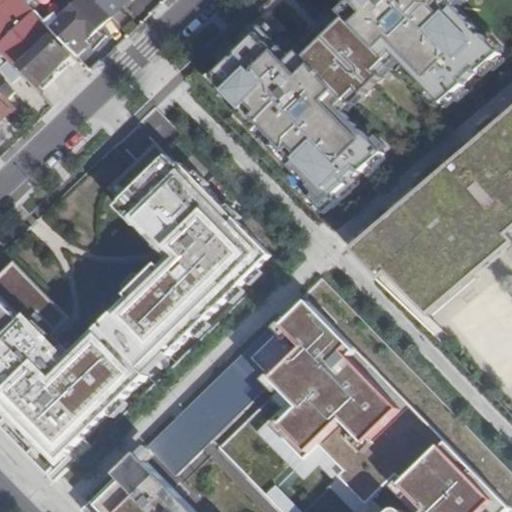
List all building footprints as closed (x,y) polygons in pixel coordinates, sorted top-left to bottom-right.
[(90,0),(83,0),(52,31),(77,58),(85,51),(86,41),(92,36),(109,20),(90,0)] [(95,0),(112,17),(129,0),(95,0)] [(511,0),(340,0),(348,8),(341,14),(347,20),(326,41),(323,44),(306,60),(300,54),(294,61),(261,28),(206,81),(221,97),(222,95),(228,102),(227,103),(258,135),(264,129),(279,145),(273,151),(304,182),(306,181),(313,188),(311,189),(327,206),(349,187),(346,184),(360,170),(364,174),(386,156),(346,115),(341,110),(359,92),(364,98),(383,79),(378,74),(395,56),(401,62),(444,106),(466,87),(464,85),(478,72),(481,75),(503,56),(484,37),(482,39),(475,32),(477,31),(456,10),(466,0),(511,0)] [(52,37),(32,16),(0,44),(0,49),(19,69),(21,66),(40,86),(57,70),(70,57),(52,38),(52,37)] [(401,62),(395,56),(378,74),(383,79),(401,62)] [(0,124),(12,114),(3,105),(15,94),(4,83),(0,87),(0,124)] [(364,98),(359,92),(341,110),(346,115),(364,98)] [(511,113),(478,143),(476,145),(474,146),(472,148),(420,193),(391,217),(360,243),(351,252),(370,271),(377,279),(423,325),(430,319),(431,320),(506,255),(511,249),(511,238),(511,236),(511,113)] [(264,129),(258,135),(273,151),(279,145),(264,129)] [(170,358),(273,258),(183,166),(180,169),(156,145),(110,191),(175,259),(163,271),(160,267),(128,298),(131,301),(123,309),(118,313),(72,358),(51,337),(69,320),(14,263),(0,277),(0,427),(56,484),(63,477),(68,472),(84,456),(93,448),(86,441),(149,379),(147,376),(143,372),(164,351),(168,356),(170,358)] [(431,320),(430,319),(423,325),(377,279),(436,339),(443,333),(431,320)] [(511,511),(511,501),(307,295),(269,332),(273,336),(249,359),(266,377),(264,379),(291,407),(270,427),(304,462),(320,446),(345,472),(339,478),(366,506),(387,486),(401,501),(405,496),(420,511),(418,511),(397,511),(394,508),(389,508),(386,509),(382,511),(185,511),(136,462),(92,506),(85,511),(511,511)] [(147,376),(168,356),(164,351),(143,372),(147,376)] [(216,384),(185,414),(214,443),(245,413),(216,384)]
